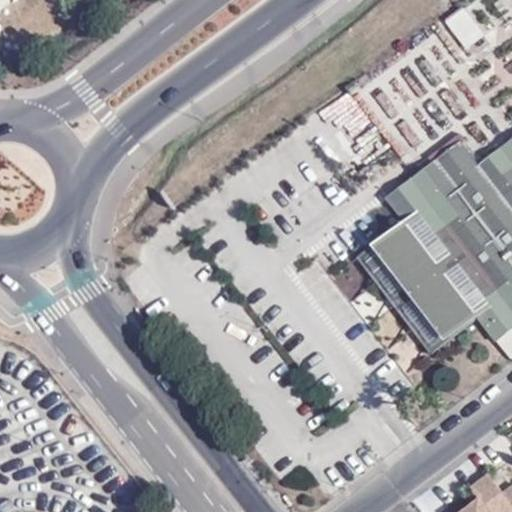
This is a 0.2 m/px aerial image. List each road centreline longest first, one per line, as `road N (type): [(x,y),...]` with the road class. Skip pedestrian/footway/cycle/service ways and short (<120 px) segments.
road 1 (unclassified): [(256,511),(83,283),(70,230)]
road 2 (unclassified): [(1,261),(197,511)]
road 3 (secondary): [(83,176),(120,129),(293,0)]
road 4 (secondary): [(203,0),(68,103),(36,117)]
road 5 (residential): [(511,395),(358,511)]
